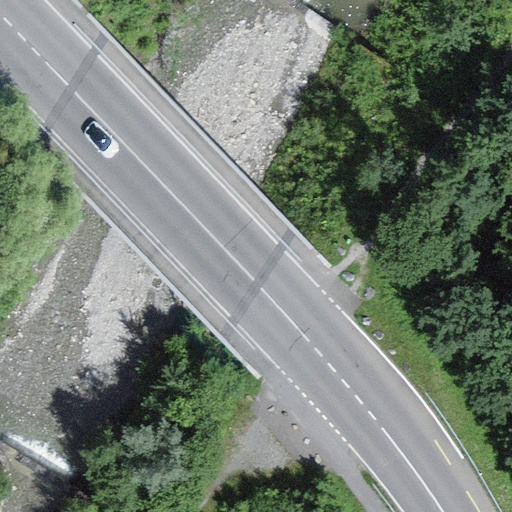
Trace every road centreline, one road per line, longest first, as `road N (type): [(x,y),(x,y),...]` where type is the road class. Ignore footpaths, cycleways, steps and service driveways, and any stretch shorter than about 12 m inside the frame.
road 1 (secondary): [(21,40),(369,410),(443,511)]
road 2 (track): [(511,39),(303,337)]
